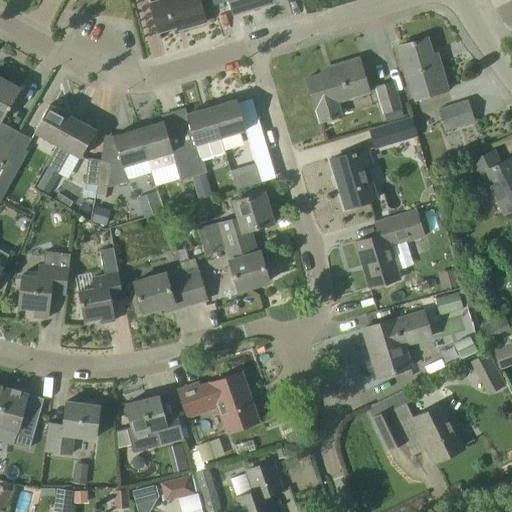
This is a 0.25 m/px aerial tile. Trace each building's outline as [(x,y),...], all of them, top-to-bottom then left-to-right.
[(184,28),(205,22),(199,0),(158,0),(151,2),(158,32),(183,24),(184,28)] [(228,0),(232,14),(275,1),(274,0),(228,0)] [(435,64),(427,37),(399,46),(414,99),(447,90),(439,63),(435,64)] [(338,116),(334,100),(368,89),(358,58),(331,66),(333,70),(306,78),(315,108),(316,107),(320,121),(338,116)] [(2,122),(20,88),(0,76),(0,162),(2,164),(7,154),(18,131),(5,125),(2,122)] [(383,114),(402,108),(393,80),(374,86),(383,114)] [(224,152),(225,152),(225,148),(239,144),(236,132),(245,130),(236,99),(212,106),(224,152)] [(445,130),(454,127),(473,121),(467,100),(438,109),(445,130)] [(49,166),(75,118),(49,104),(34,132),(56,145),(45,164),(49,166)] [(194,174),(203,172),(199,159),(224,152),(212,106),(186,114),(190,128),(181,130),(194,174)] [(402,108),(383,114),(385,121),(404,115),(402,108)] [(375,146),(416,134),(411,116),(369,129),(375,146)] [(80,159),(95,129),(75,118),(49,166),(58,171),(69,152),(80,159)] [(168,134),(163,121),(141,127),(151,168),(175,161),(180,178),(194,174),(181,130),(168,134)] [(151,168),(141,127),(113,136),(122,166),(146,159),(149,168),(151,168)] [(259,128),(246,132),(252,150),(264,146),(259,128)] [(18,131),(7,154),(20,160),(31,137),(18,131)] [(345,208),(371,199),(361,165),(369,162),(365,149),(331,159),(345,208)] [(511,156),(500,163),(494,150),(469,161),(477,177),(483,174),(504,214),(511,209),(511,156)] [(99,184),(103,159),(88,156),(84,182),(99,184)] [(114,160),(110,186),(126,180),(122,166),(120,158),(114,160)] [(110,181),(114,160),(103,159),(99,184),(110,186),(110,181)] [(255,163),(230,170),(236,189),(261,182),(257,170),(255,163)] [(42,178),(37,188),(48,194),(54,185),(42,178)] [(159,204),(155,191),(136,197),(141,210),(159,204)] [(239,219),(220,224),(199,230),(206,255),(226,249),(253,241),(250,229),(273,222),(264,192),(233,201),(239,219)] [(96,208),(92,221),(106,226),(110,213),(96,208)] [(369,287),(397,278),(385,242),(406,236),(423,231),(416,208),(399,213),(374,220),(379,235),(355,241),(369,287)] [(226,249),(238,290),(269,281),(260,251),(256,252),(253,241),(226,249)] [(123,296),(119,276),(113,246),(100,249),(105,274),(92,277),(94,286),(78,289),(81,306),(80,318),(95,319),(100,318),(100,323),(115,320),(111,298),(123,296)] [(64,296),(67,270),(69,253),(47,250),(45,267),(42,279),(25,277),(21,309),(34,311),(33,316),(48,318),(51,294),(64,296)] [(179,262),(178,262),(180,270),(182,276),(199,271),(194,257),(188,259),(187,259),(179,262)] [(455,267),(436,272),(440,288),(459,282),(455,267)] [(182,276),(180,270),(134,283),(143,313),(169,305),(170,310),(191,304),(182,276)] [(199,271),(182,276),(191,304),(207,299),(199,271)] [(459,291),(447,294),(435,297),(440,315),(452,312),(463,309),(459,291)] [(431,335),(424,314),(400,320),(399,318),(363,328),(378,376),(412,367),(403,343),(431,335)] [(479,325),(488,344),(505,336),(511,332),(511,331),(503,314),(479,325)] [(470,334),(453,343),(462,359),(478,350),(470,334)] [(500,368),(511,363),(511,341),(508,343),(493,349),(500,368)] [(488,352),(472,362),(493,395),(509,384),(488,352)] [(258,421),(241,372),(210,383),(211,384),(200,387),(199,383),(178,390),(187,414),(219,403),(229,432),(258,421)] [(0,414),(8,388),(0,385),(0,414)] [(26,439),(32,414),(24,412),(29,394),(8,388),(0,414),(0,424),(18,430),(16,437),(26,439)] [(127,425),(133,449),(184,437),(177,412),(165,415),(158,395),(126,403),(132,424),(127,425)] [(95,437),(99,405),(66,401),(63,425),(47,423),(44,450),(72,453),(74,435),(95,437)] [(414,420),(406,403),(374,418),(389,448),(403,441),(411,456),(427,449),(432,460),(464,445),(444,406),(414,420)] [(261,436),(253,438),(256,449),(282,442),(278,427),(265,431),(266,437),(262,438),(261,436)] [(210,441),(197,445),(198,448),(202,459),(203,462),(216,457),(210,441)] [(181,448),(170,451),(176,471),(187,468),(181,448)] [(74,461),(72,483),(86,485),(88,463),(74,461)] [(240,511),(274,511),(269,494),(282,490),(272,461),(247,469),(254,491),(235,498),(240,511)] [(216,496),(209,468),(194,472),(201,500),(204,511),(210,511),(210,509),(219,507),(216,496)] [(174,478),(179,495),(193,491),(188,474),(174,478)] [(0,505),(3,507),(11,490),(0,484),(0,505)] [(139,511),(149,511),(159,496),(157,486),(134,492),(139,511)] [(41,494),(41,495),(46,495),(49,495),(53,496),(53,494),(54,488),(50,488),(48,488),(46,488),(44,487),(42,487),(41,493),(41,494)] [(128,488),(114,489),(115,506),(128,506),(128,488)] [(54,511),(56,511),(70,511),(73,491),(57,489),(54,511)] [(85,491),(73,491),(74,503),(86,503),(85,491)]
